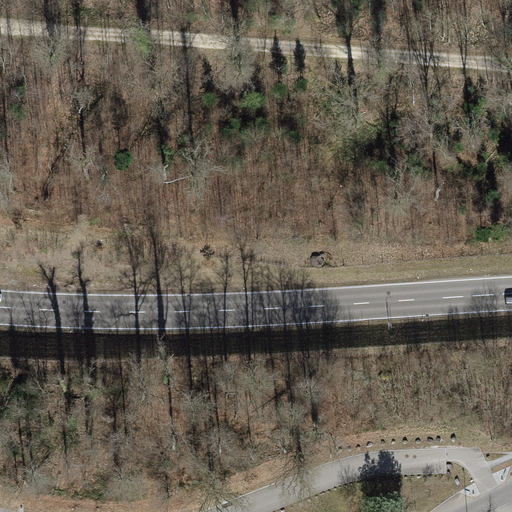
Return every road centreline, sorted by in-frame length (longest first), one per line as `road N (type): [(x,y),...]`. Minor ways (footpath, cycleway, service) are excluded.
road 1 (track): [(0,35),(511,67)]
road 2 (secondary): [(511,293),(279,308),(0,306)]
road 3 (residential): [(446,457),(375,463),(237,511)]
